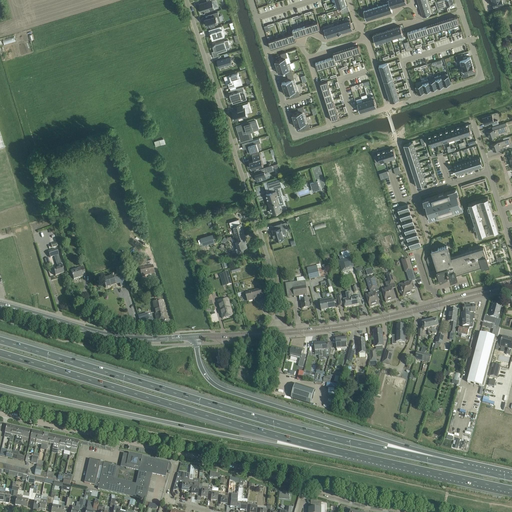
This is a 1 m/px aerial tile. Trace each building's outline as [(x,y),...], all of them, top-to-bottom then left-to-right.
[(199,4),(202,12),(203,12),(205,12),(205,11),(214,9),(212,0),(206,0),(207,1),(199,4)] [(344,0),(336,3),(337,8),(346,5),(344,0)] [(435,2),(436,5),(437,8),(439,8),(440,8),(452,4),(453,4),(452,0),(440,0),(437,1),(435,2)] [(431,7),(429,1),(419,4),(421,10),(431,7)] [(389,3),(384,4),(387,13),(392,11),(391,8),(389,3)] [(433,13),(431,7),(421,10),(423,17),(433,13)] [(366,20),(371,18),(369,9),(363,11),(366,20)] [(204,21),(205,23),(206,23),(207,26),(210,25),(211,26),(214,25),(214,24),(221,22),(218,12),(211,14),(212,17),(205,19),(205,20),(204,21)] [(457,16),(451,18),(453,26),(460,24),(457,16)] [(451,18),(445,20),(447,28),(453,26),(451,18)] [(350,20),(344,22),(347,31),(353,29),(350,20)] [(447,28),(445,20),(438,22),(441,30),(447,28)] [(311,24),(313,31),(320,29),(317,22),(311,24)] [(438,22),(432,24),(435,32),(441,30),(438,22)] [(334,23),(328,24),(332,36),(337,34),(334,25),(334,23)] [(311,24),(305,26),(307,33),(313,31),(311,24)] [(332,36),(328,24),(323,26),(326,37),(332,36)] [(435,32),(432,24),(426,26),(428,34),(435,32)] [(210,29),(211,33),(210,33),(212,40),(224,36),(222,29),(221,26),(222,26),(222,25),(209,29),(209,30),(210,29)] [(307,33),(305,26),(299,28),(301,35),(307,33)] [(397,37),(397,38),(403,36),(400,26),(395,28),(397,37)] [(426,26),(420,28),(422,36),(428,34),(426,26)] [(292,30),(293,33),(295,37),(301,35),(299,28),(292,30)] [(389,30),(392,38),(397,37),(395,28),(389,30)] [(420,28),(414,30),(416,37),(422,36),(420,28)] [(384,31),(386,40),(392,38),(389,30),(384,31)] [(409,40),(416,37),(414,30),(407,32),(409,40)] [(381,42),(386,40),(384,31),(378,33),(381,42)] [(293,33),(287,35),(290,42),(296,40),(295,37),(293,33)] [(382,43),(381,42),(378,33),(373,35),(376,45),(382,43)] [(287,35),(281,37),(283,44),(290,42),(287,35)] [(283,44),(281,37),(275,39),(277,46),(283,44)] [(271,49),(277,46),(275,39),(268,41),(271,49)] [(214,45),(215,51),(217,50),(218,53),(227,50),(226,48),(230,47),(228,40),(215,44),(215,45),(214,45)] [(352,47),(354,55),(360,53),(358,45),(352,47)] [(348,57),(354,55),(352,47),(345,49),(348,57)] [(348,57),(345,49),(339,51),(341,59),(348,57)] [(335,61),(336,61),(341,59),(339,51),(333,53),(334,57),(335,61)] [(275,61),(277,67),(287,64),(285,58),(287,57),(286,52),(280,54),(281,58),(278,59),(279,60),(275,61)] [(462,54),(456,56),(459,67),(472,63),(470,57),(468,57),(466,58),(465,56),(463,57),(462,56),(462,54)] [(230,56),(217,60),(217,61),(219,68),(232,64),(230,56)] [(337,64),(336,61),(335,61),(334,57),(328,59),(330,66),(337,64)] [(324,68),(330,66),(328,59),(321,61),(324,68)] [(324,68),(321,61),(315,63),(318,70),(324,68)] [(286,72),(287,76),(293,74),(289,63),(287,64),(277,67),(279,73),(283,72),(283,73),(286,72)] [(387,63),(379,65),(380,71),(389,68),(387,63)] [(474,69),(472,63),(459,67),(463,78),(469,76),(467,72),(470,71),(470,70),(474,69)] [(225,77),(225,79),(226,81),(226,83),(225,83),(230,82),(231,84),(229,84),(230,90),(236,88),(235,85),(241,83),(239,77),(241,77),(241,76),(239,77),(239,76),(238,73),(230,75),(229,74),(229,75),(228,76),(226,76),(225,77)] [(447,73),(441,75),(444,85),(451,83),(447,73)] [(293,74),(287,76),(288,79),(285,80),(286,81),(282,83),(283,89),(296,85),(293,74)] [(444,85),(441,75),(434,77),(437,87),(444,85)] [(434,77),(428,79),(431,89),(437,87),(434,77)] [(431,89),(428,79),(421,81),(422,84),(424,91),(431,89)] [(320,83),(322,89),(329,87),(327,81),(320,83)] [(422,84),(415,86),(418,93),(424,91),(422,84)] [(296,85),(283,89),(285,95),(289,93),(290,94),(290,95),(293,94),(294,97),(300,96),(296,85)] [(230,94),(230,95),(233,104),(242,101),(241,96),(245,94),(244,91),(243,87),(234,90),(235,93),(231,94),(230,94)] [(329,87),(322,89),(324,96),(331,93),(329,87)] [(331,93),(324,96),(326,102),(333,100),(331,93)] [(397,94),(389,97),(389,98),(390,102),(396,100),(399,99),(397,94)] [(367,97),(371,108),(376,107),(373,96),(367,97)] [(365,110),(371,108),(367,97),(362,99),(362,101),(365,110)] [(335,106),(333,100),(326,102),(328,108),(335,106)] [(365,110),(362,101),(357,103),(360,112),(365,110)] [(246,113),(245,107),(248,106),(247,103),(236,106),(237,110),(232,111),(233,115),(232,115),(233,117),(234,120),(247,116),(246,113)] [(292,115),(294,121),(306,117),(303,106),(297,108),(298,111),(295,112),(296,113),(296,114),(292,115)] [(328,108),(330,114),(337,112),(335,106),(328,108)] [(337,112),(330,114),(332,121),(339,118),(337,112)] [(494,121),(492,115),(483,118),(485,125),(492,122),(492,125),(498,123),(497,120),(494,121)] [(306,117),(294,121),(296,127),(300,125),(300,126),(300,127),(303,126),(304,130),(310,128),(306,117)] [(241,125),(236,126),(239,134),(247,132),(258,128),(257,126),(257,125),(255,120),(250,122),(250,123),(248,124),(248,123),(243,124),(243,125),(241,126),(241,125)] [(505,126),(507,125),(506,122),(498,125),(499,128),(487,132),(489,139),(496,136),(500,135),(499,133),(506,130),(505,126)] [(462,126),(465,135),(471,133),(468,124),(462,126)] [(462,126),(457,128),(460,137),(465,135),(462,126)] [(454,139),(460,137),(457,128),(451,130),(454,139)] [(451,130),(445,131),(448,141),(454,139),(451,130)] [(442,142),(448,141),(445,131),(440,133),(442,142)] [(247,133),(243,134),(245,140),(247,140),(249,139),(252,138),(251,135),(250,133),(250,132),(248,133),(247,133)] [(437,144),(442,142),(440,133),(434,135),(437,144)] [(431,146),(437,144),(434,135),(428,137),(431,146)] [(504,140),(491,144),(493,151),(500,149),(504,148),(503,146),(511,144),(509,139),(509,137),(503,139),(504,140)] [(256,144),(261,142),(259,139),(249,142),(250,145),(245,147),(248,154),(258,150),(256,144)] [(405,150),(414,147),(413,142),(404,145),(405,150)] [(405,150),(407,155),(416,152),(414,147),(405,150)] [(393,148),(388,150),(390,159),(396,157),(393,148)] [(388,150),(382,152),(385,161),(390,159),(388,150)] [(264,165),(260,152),(252,155),(254,160),(249,161),(251,169),(256,167),(256,168),(259,167),(259,166),(264,165)] [(385,161),(382,152),(377,153),(378,155),(374,156),(376,164),(380,163),(380,162),(385,161)] [(418,157),(416,152),(407,155),(409,160),(418,157)] [(419,163),(418,157),(409,160),(410,166),(419,163)] [(479,157),(474,158),(477,167),(482,166),(479,157)] [(474,158),(469,160),(472,169),(477,167),(474,158)] [(467,171),(472,169),(469,160),(464,162),(467,171)] [(464,162),(458,163),(459,164),(461,172),(467,171),(464,162)] [(419,163),(410,166),(412,171),(421,168),(419,163)] [(456,174),(461,172),(459,164),(458,163),(453,165),(456,174)] [(257,180),(257,181),(270,177),(268,172),(273,170),(272,165),(258,169),(259,173),(255,174),(256,177),(255,178),(255,179),(256,181),(257,180)] [(414,176),(423,173),(421,168),(412,171),(413,176),(414,176)] [(414,176),(415,181),(424,178),(423,173),(414,176)] [(426,184),(424,178),(415,181),(417,186),(426,184)] [(272,213),(281,210),(280,205),(284,203),(279,204),(277,197),(281,196),(280,190),(279,190),(278,187),(282,186),(280,179),(267,183),(269,190),(270,190),(271,192),(266,194),(272,213)] [(454,211),(461,209),(460,205),(461,205),(457,193),(456,193),(455,189),(425,199),(426,203),(425,203),(429,215),(430,215),(431,219),(443,215),(451,213),(450,211),(454,210),(454,211)] [(477,227),(476,228),(478,235),(482,233),(482,234),(494,230),(494,229),(498,228),(490,205),(489,205),(488,201),(489,201),(488,197),(468,204),(469,206),(470,206),(471,209),(470,209),(475,224),(476,223),(477,227)] [(397,208),(399,215),(410,211),(408,205),(408,204),(397,208)] [(244,210),(237,211),(237,210),(233,211),(235,219),(245,218),(244,210)] [(412,218),(410,211),(399,215),(402,221),(412,218)] [(412,218),(402,221),(404,228),(414,225),(412,219),(412,218)] [(274,225),(275,229),(272,230),(273,234),(274,236),(275,241),(284,238),(281,230),(286,228),(285,222),(274,225)] [(237,242),(244,239),(246,239),(241,223),(232,226),(237,242)] [(404,228),(406,235),(417,232),(415,225),(414,225),(404,228)] [(406,235),(408,242),(419,239),(417,232),(406,235)] [(202,245),(215,241),(213,235),(200,238),(202,245)] [(247,247),(244,239),(237,242),(236,242),(238,248),(236,249),(237,252),(238,253),(239,253),(242,253),(243,251),(243,250),(243,248),(247,247)] [(419,239),(408,242),(411,249),(421,246),(419,239)] [(433,250),(432,250),(441,280),(448,278),(445,268),(447,267),(450,277),(451,279),(457,276),(456,273),(464,271),(482,265),(482,267),(489,265),(483,247),(459,255),(453,257),(451,257),(449,252),(447,246),(438,249),(439,252),(433,254),(432,251),(433,251),(433,250)] [(349,255),(347,248),(340,250),(342,257),(349,255)] [(64,273),(62,268),(56,249),(48,252),(50,257),(55,256),(56,260),(58,268),(53,270),(55,276),(64,273)] [(350,257),(338,261),(342,271),(354,267),(350,257)] [(409,282),(399,285),(401,290),(400,291),(400,292),(400,293),(401,294),(402,293),(403,297),(412,294),(411,292),(415,291),(412,282),(411,279),(415,278),(409,258),(404,260),(401,261),(405,273),(406,273),(409,282)] [(153,265),(142,267),(139,268),(141,276),(154,274),(153,265)] [(124,286),(123,281),(121,274),(123,273),(121,266),(115,268),(118,274),(113,275),(113,274),(111,274),(112,277),(112,276),(112,277),(103,280),(105,285),(104,285),(105,286),(106,288),(116,285),(116,284),(119,283),(121,287),(124,286)] [(309,280),(319,278),(317,266),(306,268),(309,280)] [(85,275),(84,271),(83,267),(77,269),(77,271),(71,273),(72,277),(73,277),(74,280),(82,277),(81,275),(85,274),(85,275)] [(223,273),(220,274),(221,278),(224,277),(226,286),(231,284),(228,272),(223,273)] [(395,297),(393,293),(391,287),(390,285),(394,283),(391,273),(386,275),(389,282),(385,283),(387,288),(382,290),(386,301),(387,301),(388,302),(389,301),(390,300),(391,300),(391,299),(395,297)] [(296,282),(292,283),(294,296),(294,297),(299,296),(303,296),(304,300),(301,301),(302,309),(309,308),(308,303),(308,300),(307,300),(307,295),(306,287),(305,281),(305,277),(303,277),(296,278),(297,282),(296,282)] [(374,290),(378,289),(374,277),(366,280),(370,293),(365,294),(368,302),(369,307),(370,306),(371,307),(373,306),(374,305),(375,305),(374,304),(379,303),(377,298),(375,292),(374,290)] [(330,280),(320,283),(321,286),(326,284),(328,288),(332,287),(330,280)] [(260,289),(246,293),(248,301),(257,299),(257,300),(262,298),(260,289)] [(205,295),(202,296),(204,303),(207,302),(208,306),(213,304),(212,300),(211,300),(209,294),(205,295)] [(352,307),(350,297),(350,294),(346,294),(347,300),(343,301),(341,295),(336,296),(339,303),(344,302),(345,308),(352,307)] [(360,296),(350,297),(352,307),(360,305),(358,299),(360,299),(360,296)] [(332,298),(326,299),(328,310),(335,308),(334,301),(333,301),(332,298)] [(232,316),(231,311),(228,299),(218,302),(223,319),(232,316)] [(328,310),(326,299),(320,300),(320,304),(321,311),(328,310)] [(155,312),(165,310),(163,300),(153,302),(155,312)] [(494,326),(500,327),(502,320),(498,319),(501,309),(501,308),(496,306),(496,305),(493,305),(492,305),(491,309),(492,309),(490,317),(485,315),(483,321),(495,324),(494,326)] [(470,326),(469,306),(463,306),(464,314),(462,314),(463,329),(459,328),(458,333),(468,336),(469,330),(469,328),(470,326)] [(456,323),(457,315),(458,310),(449,309),(449,314),(448,322),(451,322),(450,335),(455,335),(456,323)] [(167,320),(165,310),(155,312),(157,322),(167,320)] [(437,319),(429,321),(433,334),(437,334),(436,330),(435,330),(434,329),(435,329),(435,327),(439,326),(437,319)] [(429,335),(433,334),(429,321),(422,323),(423,328),(424,330),(427,329),(428,330),(429,330),(429,331),(428,332),(429,335)] [(405,343),(405,331),(405,326),(396,325),(396,336),(392,336),(392,345),(396,345),(396,342),(405,343)] [(493,329),(492,336),(497,337),(500,327),(494,326),(493,325),(492,328),(493,329)] [(384,346),(382,334),(382,329),(373,330),(373,335),(375,347),(384,346)] [(497,337),(492,336),(480,333),(467,382),(484,387),(497,337)] [(511,349),(511,339),(502,336),(500,346),(508,348),(506,354),(510,355),(511,349)] [(321,343),(322,350),(322,354),(322,358),(319,359),(319,360),(324,360),(324,358),(326,358),(325,350),(329,350),(328,343),(321,343)] [(302,367),(304,361),(305,356),(301,355),(302,351),(292,348),(290,356),(300,359),(298,366),(302,367)] [(352,362),(355,351),(349,350),(346,364),(350,365),(351,362),(352,362)] [(386,350),(382,363),(390,365),(394,352),(386,350)] [(417,352),(415,360),(422,362),(425,354),(421,353),(417,352)] [(429,363),(431,355),(425,354),(422,362),(429,363)] [(492,364),(489,377),(497,379),(500,367),(492,364)] [(316,370),(316,374),(314,381),(318,382),(322,382),(323,382),(324,377),(325,372),(316,370)] [(304,373),(302,378),(313,381),(315,376),(304,373)] [(452,380),(452,384),(457,385),(458,378),(459,379),(460,374),(455,373),(453,380),(452,380)] [(334,382),(340,383),(341,378),(332,375),(331,379),(331,381),(334,381),(334,382)] [(487,382),(485,396),(491,397),(493,383),(487,382)] [(295,384),(291,398),(311,404),(315,390),(295,384)] [(437,406),(435,413),(442,415),(444,408),(437,406)] [(5,433),(4,437),(10,438),(12,427),(7,426),(5,430),(5,433)] [(17,436),(18,428),(12,427),(10,438),(9,440),(12,441),(14,435),(17,436)] [(21,441),(24,430),(18,428),(17,436),(16,440),(21,441)] [(24,430),(21,441),(22,440),(27,441),(28,438),(30,431),(24,430)] [(30,442),(35,443),(38,433),(32,431),(30,442)] [(44,434),(38,433),(35,443),(35,444),(41,445),(44,434)] [(41,445),(47,446),(49,435),(44,434),(41,445)] [(55,437),(49,435),(47,446),(50,447),(51,444),(54,444),(55,437)] [(59,446),(61,438),(55,437),(54,444),(53,449),(58,450),(59,447),(59,446)] [(65,447),(67,439),(61,438),(59,446),(59,447),(58,450),(58,451),(61,452),(61,450),(64,451),(65,447)] [(64,451),(70,452),(71,448),(73,441),(67,439),(65,447),(64,451)] [(79,442),(73,441),(71,448),(70,452),(70,453),(76,454),(79,442)] [(125,469),(139,472),(151,475),(151,474),(165,477),(168,465),(141,458),(142,457),(129,454),(125,469)] [(94,485),(100,462),(99,462),(91,460),(89,460),(89,461),(85,483),(84,483),(94,485)] [(145,500),(148,487),(136,484),(135,484),(135,485),(114,480),(114,479),(113,479),(116,467),(117,466),(116,466),(104,464),(104,463),(98,487),(95,486),(95,488),(98,489),(98,490),(146,500),(145,500)] [(151,475),(139,472),(136,484),(148,487),(151,475)] [(177,476),(173,488),(178,489),(178,490),(178,489),(182,489),(181,491),(187,492),(189,479),(184,479),(183,479),(184,473),(181,472),(179,476),(177,476)] [(189,479),(187,492),(188,492),(191,492),(191,494),(197,495),(198,484),(198,483),(193,482),(193,480),(189,480),(189,479)] [(5,493),(3,503),(9,505),(10,500),(10,497),(11,496),(14,497),(15,490),(15,487),(16,483),(13,483),(11,493),(5,491),(5,493)] [(198,484),(197,495),(201,495),(201,498),(207,498),(208,488),(202,487),(202,484),(198,484)] [(29,499),(32,500),(33,493),(34,487),(33,486),(32,486),(31,487),(30,488),(30,489),(29,494),(23,493),(23,496),(21,507),(27,508),(28,501),(29,499)] [(18,488),(15,487),(15,490),(14,497),(16,497),(15,506),(21,507),(23,496),(17,495),(18,488)] [(211,501),(217,501),(217,496),(218,492),(212,491),(212,490),(208,489),(208,488),(207,498),(211,498),(211,501)] [(33,493),(32,500),(35,500),(34,502),(33,510),(39,511),(42,496),(36,495),(36,494),(33,493)] [(51,498),(50,505),(52,505),(51,511),(57,511),(59,502),(53,501),(55,493),(52,493),(51,498)] [(227,495),(227,498),(226,505),(230,505),(230,507),(236,508),(237,497),(234,496),(234,495),(231,495),(227,495)] [(51,498),(42,496),(39,511),(45,511),(47,504),(50,505),(51,498)] [(221,496),(217,496),(217,501),(220,502),(220,504),(226,505),(227,498),(221,498),(221,496)] [(237,497),(236,508),(240,508),(240,511),(246,511),(247,502),(241,502),(241,500),(237,499),(237,497)] [(66,511),(68,508),(69,499),(66,498),(64,508),(61,507),(62,503),(59,502),(57,511),(66,511)] [(80,499),(79,503),(77,502),(76,508),(72,507),(71,511),(78,511),(79,508),(80,505),(82,506),(83,505),(84,500),(80,499)] [(94,511),(95,509),(97,509),(99,502),(95,501),(94,507),(87,505),(85,511),(94,511)] [(252,503),(247,502),(246,511),(250,511),(249,511),(256,511),(256,509),(257,505),(252,504),(252,503)] [(117,504),(114,503),(112,511),(114,511),(113,511),(119,511),(120,511),(121,509),(116,507),(117,504)]
